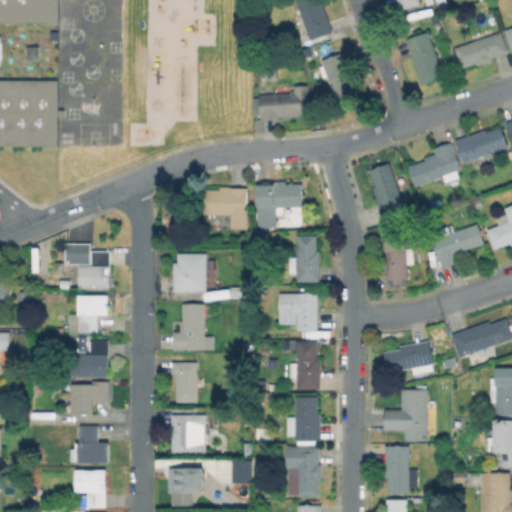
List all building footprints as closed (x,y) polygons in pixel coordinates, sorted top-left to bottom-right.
[(0,78),(56,79),(56,145),(0,144),(0,0),(58,0),(58,21),(0,20),(0,40),(1,43),(1,57),(0,59),(0,78)] [(319,0),(321,4),(323,3),(334,32),(312,40),(296,0),(319,0)] [(421,0),(422,3),(401,9),(398,0),(421,0)] [(447,0),(450,9),(438,12),(434,0),(447,0)] [(511,49),(511,26),(503,29),(510,50),(511,49)] [(445,76),(422,83),(407,38),(430,31),(445,76)] [(494,59),(478,64),(478,62),(463,67),(456,47),(502,31),(509,51),(493,57),(494,59)] [(359,98),(339,105),(323,59),(345,51),(355,82),(353,83),(359,98)] [(312,114),(262,118),(260,94),(292,91),(292,85),(310,84),(312,114)] [(511,119),(503,122),(511,149),(511,119)] [(503,126),(509,147),(465,162),(457,139),(486,129),(488,131),(503,126)] [(463,169),(417,185),(410,165),(426,159),(425,157),(438,153),(436,147),(453,141),(463,169)] [(405,204),(383,212),(374,186),(376,185),(370,169),(390,162),(405,204)] [(288,180),(288,183),(303,183),(304,205),(284,206),(284,215),(278,215),(278,225),(259,226),(258,180),(288,180)] [(249,186),(248,227),(232,227),(232,214),(205,213),(206,188),(221,189),(220,185),(249,186)] [(442,204),(433,206),(431,201),(441,198),(442,204)] [(511,243),(496,248),(492,237),(489,238),(487,232),(489,231),(488,228),(500,224),(497,215),(507,212),(506,206),(511,204),(511,243)] [(479,222),(486,242),(470,248),(470,250),(459,254),(461,260),(443,266),(431,230),(453,223),(455,230),(479,222)] [(403,228),(403,232),(405,232),(406,247),(414,247),(416,263),(408,264),(409,278),(389,280),(386,251),(385,251),(383,233),(395,232),(395,228),(403,228)] [(322,249),(321,282),(298,282),(298,272),(290,272),(290,256),(298,256),(298,234),(318,234),(318,249),(322,249)] [(92,242),(92,263),(67,262),(67,242),(92,242)] [(253,248),(253,256),(241,256),(241,248),(253,248)] [(112,250),(111,287),(80,287),(81,265),(93,265),(94,249),(112,250)] [(207,252),(207,290),(175,290),(175,262),(179,262),(179,252),(207,252)] [(71,279),(71,287),(61,287),(61,279),(71,279)] [(12,296),(12,305),(0,305),(0,281),(12,282),(12,296)] [(252,295),(232,295),(232,285),(253,285),(252,295)] [(231,297),(210,302),(207,290),(229,286),(231,297)] [(30,289),(29,303),(18,303),(18,289),(30,289)] [(110,294),(110,314),(98,314),(98,331),(80,331),(80,334),(70,334),(70,312),(79,312),(79,293),(110,294)] [(319,294),(319,329),(296,328),(296,324),(281,324),(281,294),(319,294)] [(206,303),(206,335),(214,335),(214,349),(175,349),(175,330),(182,330),(182,319),(184,319),(184,303),(206,303)] [(508,317),(511,330),(511,337),(461,356),(453,333),(490,320),(491,323),(508,317)] [(0,331),(11,331),(11,349),(1,349),(1,372),(0,372),(0,331)] [(110,338),(110,375),(72,375),(72,354),(87,354),(87,349),(91,349),(91,338),(110,338)] [(434,363),(435,370),(415,374),(414,367),(389,372),(385,351),(402,348),(402,345),(430,339),(435,363),(434,363)] [(322,358),(322,389),(298,389),(298,377),(291,377),(291,362),(299,362),(299,340),(318,340),(318,358),(322,358)] [(473,369),(464,372),(461,364),(471,360),(473,369)] [(199,361),(199,401),(178,401),(178,373),(173,373),(173,361),(199,361)] [(511,366),(511,413),(497,413),(497,401),(492,401),(492,376),(497,376),(497,366),(511,366)] [(111,379),(111,400),(94,400),(94,413),(72,411),(73,382),(94,383),(94,379),(111,379)] [(429,388),(429,440),(406,440),(406,429),(385,429),(386,408),(403,408),(403,388),(429,388)] [(322,412),(322,440),(297,440),(297,434),(288,434),(289,416),(297,416),(297,395),(319,395),(319,412),(322,412)] [(207,413),(208,453),(173,454),(173,413),(207,413)] [(511,465),(502,465),(502,452),(495,452),(495,450),(490,450),(490,435),(495,435),(495,419),(511,419),(511,465)] [(100,425),(100,441),(111,441),(110,462),(79,462),(79,460),(72,460),(72,448),(77,448),(77,441),(81,441),(81,424),(100,425)] [(451,433),(450,441),(443,441),(444,433),(451,433)] [(322,462),(322,478),(320,478),(320,495),(298,495),(298,493),(290,493),(289,467),(287,467),(287,443),(320,443),(320,462),(322,462)] [(411,445),(411,493),(389,492),(389,477),(386,477),(386,445),(411,445)] [(253,459),(252,481),(233,481),(234,459),(253,459)] [(107,469),(107,506),(80,506),(81,491),(77,491),(77,468),(107,469)] [(205,471),(205,494),(195,494),(194,505),(171,504),(172,471),(205,471)] [(511,511),(490,511),(491,471),(511,472),(511,489),(511,511)] [(434,484),(434,494),(422,494),(422,484),(434,484)] [(408,498),(408,511),(387,511),(387,498),(408,498)] [(322,503),(322,511),(298,511),(298,503),(322,503)]
